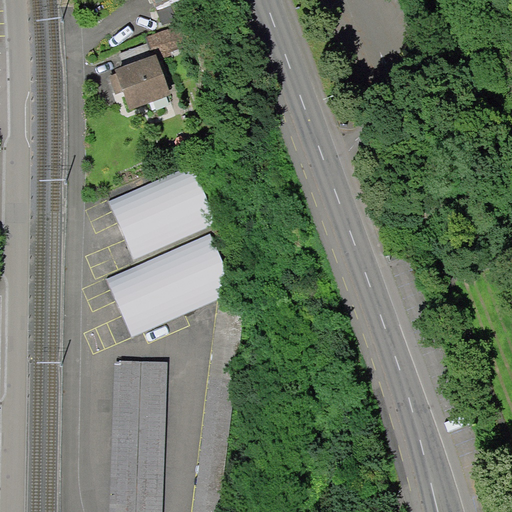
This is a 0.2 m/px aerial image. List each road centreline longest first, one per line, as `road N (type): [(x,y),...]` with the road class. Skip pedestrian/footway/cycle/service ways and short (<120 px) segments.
road 1 (secondary): [(444,511),(266,0)]
road 2 (residential): [(14,0),(10,511)]
